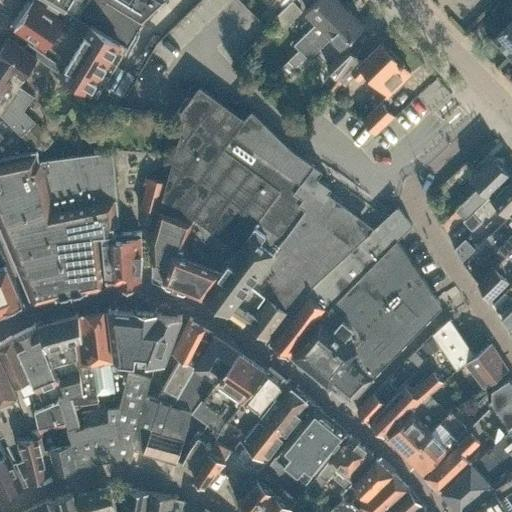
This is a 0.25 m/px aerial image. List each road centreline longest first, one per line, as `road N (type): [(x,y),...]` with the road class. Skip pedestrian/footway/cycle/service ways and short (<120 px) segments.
road 1 (residential): [(511,353),(423,225),(418,205),(433,174),(507,109)]
road 2 (residential): [(507,109),(401,0)]
